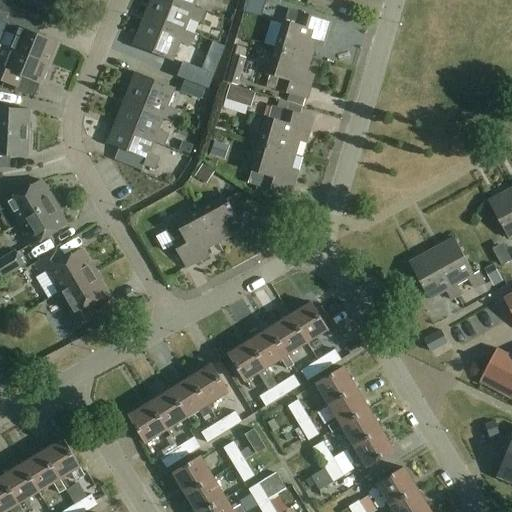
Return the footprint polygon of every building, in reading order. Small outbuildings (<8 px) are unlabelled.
[(12,49),(49,64),(58,43),(36,34),(43,19),(0,0),(0,42),(1,43),(6,31),(18,36),(12,49)] [(191,14),(155,0),(151,0),(143,22),(182,38),(185,31),(189,19),(199,23),(203,12),(194,8),(191,14)] [(155,0),(191,14),(194,8),(196,0),(207,0),(208,0),(155,0)] [(247,0),(245,11),(262,16),(266,0),(247,0)] [(284,19),(275,47),(312,59),(317,45),(323,47),(331,21),(289,9),(286,20),(284,19)] [(182,38),(143,22),(134,46),(172,61),(179,43),(189,47),(194,35),(185,31),(182,38)] [(247,48),(238,45),(236,53),(244,56),(247,48)] [(308,72),(312,59),(275,47),(268,74),(270,74),(267,87),(307,99),(315,74),(308,72)] [(49,64),(12,49),(8,59),(0,55),(0,78),(18,86),(22,75),(41,83),(49,64)] [(247,58),(235,55),(227,82),(238,85),(247,58)] [(215,75),(203,71),(199,83),(211,87),(215,75)] [(165,113),(163,119),(172,123),(177,111),(167,107),(174,89),(136,74),(126,98),(165,113)] [(213,90),(183,78),(179,91),(208,103),(213,90)] [(256,93),(231,86),(224,108),(246,114),(248,107),(252,108),(256,93)] [(165,113),(126,98),(117,121),(156,136),(153,143),(163,147),(168,134),(158,130),(163,119),(165,113)] [(259,144),(296,155),(300,141),(306,143),(314,118),(273,106),(269,118),(268,117),(259,144)] [(0,131),(30,133),(31,109),(0,107),(0,131)] [(156,136),(117,121),(108,145),(119,150),(115,161),(142,171),(144,166),(154,170),(158,158),(149,154),(153,143),(156,136)] [(30,133),(0,131),(0,155),(29,157),(30,133)] [(230,146),(215,140),(210,155),(225,160),(230,146)] [(194,146),(184,142),(181,149),(191,154),(194,146)] [(292,169),(296,155),(259,144),(251,172),(253,172),(250,184),(291,196),(298,171),(292,169)] [(214,174),(203,167),(196,176),(208,183),(214,174)] [(18,224),(19,225),(56,202),(51,194),(50,195),(42,181),(1,205),(0,210),(4,215),(2,220),(5,226),(9,227),(11,229),(18,224)] [(511,190),(511,189),(489,201),(509,238),(511,236),(511,190)] [(226,196),(201,210),(219,244),(232,237),(235,243),(258,230),(239,194),(228,200),(226,196)] [(61,211),(56,202),(19,225),(32,247),(68,225),(60,212),(61,211)] [(206,251),(219,244),(201,210),(177,223),(179,226),(157,238),(165,252),(174,247),(187,269),(209,257),(206,251)] [(452,287),(457,284),(468,278),(473,287),(484,282),(478,272),(474,274),(454,238),(432,250),(452,287)] [(59,293),(97,271),(92,263),(91,263),(83,249),(61,262),(55,252),(35,265),(41,275),(46,271),(59,293)] [(462,293),(457,284),(452,287),(432,250),(409,263),(430,300),(447,290),(452,299),(462,293)] [(24,266),(16,252),(0,261),(0,279),(0,280),(24,266)] [(494,257),(503,278),(511,273),(511,268),(505,252),(494,257)] [(97,271),(59,293),(73,315),(67,319),(74,331),(95,318),(88,307),(109,294),(101,280),(102,280),(97,271)] [(511,294),(503,299),(511,314),(511,294)] [(291,316),(308,343),(328,330),(312,303),(291,316)] [(308,343),(291,316),(270,329),(287,356),(288,355),(308,343)] [(270,329),(250,342),(267,369),(268,368),(283,359),(289,369),(294,365),(288,355),(287,356),(270,329)] [(442,331),(433,335),(440,347),(448,342),(442,331)] [(433,335),(425,340),(431,352),(440,347),(433,335)] [(267,369),(250,342),(229,354),(246,381),(260,373),(264,380),(272,375),(268,368),(267,369)] [(511,355),(497,348),(479,382),(480,383),(484,375),(504,386),(500,393),(511,399),(511,355)] [(335,350),(319,360),(325,370),(341,360),(335,350)] [(325,370),(319,360),(302,370),(308,380),(325,370)] [(192,377),(208,404),(229,392),(212,365),(192,377)] [(317,385),(330,405),(357,388),(344,368),(317,385)] [(278,386),(284,395),(301,385),(295,375),(278,386)] [(192,377),(170,391),(187,418),(200,410),(204,417),(213,412),(208,404),(192,377)] [(284,395),(278,386),(261,396),(267,406),(284,395)] [(370,409),(357,388),(330,405),(339,420),(329,426),(332,432),(370,409)] [(150,403),(167,430),(187,418),(170,391),(150,403)] [(309,417),(298,400),(289,406),(299,423),(309,417)] [(146,443),(167,430),(150,403),(129,416),(146,443)] [(355,447),(382,430),(370,409),(332,432),(333,433),(343,427),(355,447)] [(242,421),(236,412),(219,422),(225,431),(242,421)] [(309,417),(299,423),(309,440),(319,434),(309,417)] [(219,422),(202,433),(208,442),(225,431),(219,422)] [(495,422),(486,425),(490,437),(500,434),(495,422)] [(266,448),(254,429),(246,434),(257,453),(266,448)] [(395,451),(382,430),(355,447),(361,457),(353,462),(360,472),(395,451)] [(200,447),(194,438),(178,448),(184,457),(200,447)] [(501,468),(511,473),(511,438),(496,476),(497,477),(501,468)] [(63,439),(42,452),(59,480),(60,479),(72,472),(76,479),(84,475),(63,439)] [(244,459),(235,442),(224,448),(234,465),(244,459)] [(334,458),(324,442),(314,447),(324,464),(334,458)] [(178,448),(161,458),(167,468),(184,457),(178,448)] [(42,452),(21,465),(38,493),(54,483),(61,493),(67,489),(60,479),(59,480),(42,452)] [(173,473),(186,494),(214,477),(201,456),(173,473)] [(334,458),(324,464),(326,466),(319,470),(328,485),(344,475),(334,458)] [(244,459),(234,465),(244,482),(254,476),(244,459)] [(38,493),(21,465),(1,477),(18,505),(19,505),(38,493)] [(378,484),(391,505),(418,488),(406,468),(378,484)] [(277,473),(249,490),(259,506),(270,500),(270,499),(287,488),(277,473)] [(21,511),(23,511),(19,505),(18,505),(1,477),(0,477),(0,511),(6,511),(11,509),(12,511),(21,511)] [(203,511),(226,498),(214,477),(186,494),(197,511),(203,511)] [(394,511),(426,511),(431,509),(418,488),(391,505),(394,511)] [(75,505),(79,511),(86,511),(98,505),(92,494),(75,505)] [(374,511),(378,510),(369,496),(342,511),(374,511)] [(259,506),(262,511),(279,511),(285,509),(278,497),(271,501),(270,500),(259,506)] [(245,511),(241,505),(233,510),(226,498),(203,511),(245,511)]
